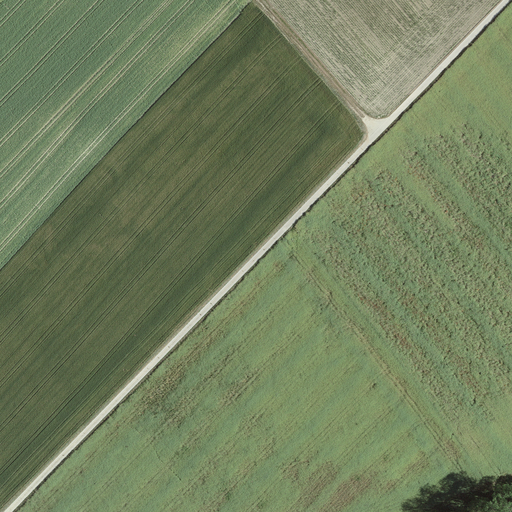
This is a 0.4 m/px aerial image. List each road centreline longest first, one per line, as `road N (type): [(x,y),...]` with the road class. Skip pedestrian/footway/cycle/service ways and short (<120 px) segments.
road 1 (track): [(507,0),(9,511)]
road 2 (track): [(377,132),(257,0)]
